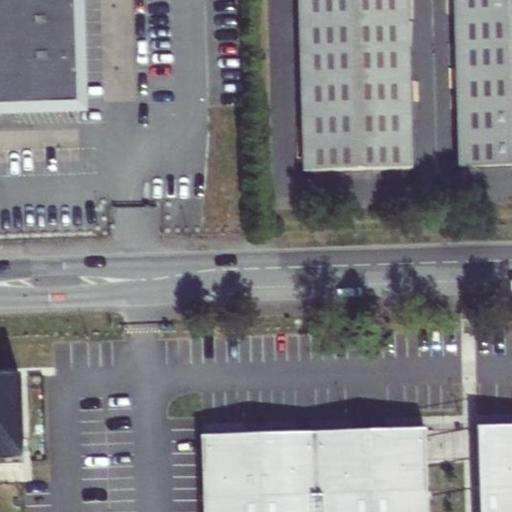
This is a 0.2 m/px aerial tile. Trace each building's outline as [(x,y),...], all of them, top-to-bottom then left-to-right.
[(0,0),(0,107),(77,106),(74,0),(0,0)] [(298,0),(304,173),(412,172),(405,0),(298,0)] [(511,0),(454,0),(459,173),(511,171),(511,0)] [(0,463),(27,463),(24,377),(0,377),(0,463)] [(511,511),(511,437),(196,446),(195,511),(511,511)]
